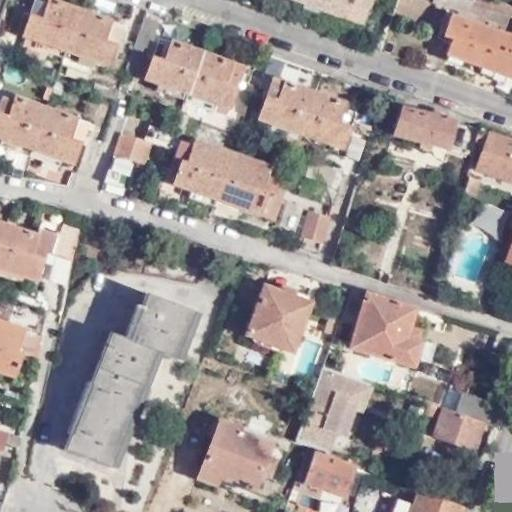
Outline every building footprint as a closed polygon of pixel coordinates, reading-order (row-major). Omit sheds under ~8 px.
[(111,26),(113,20),(58,0),(49,0),(48,3),(39,0),(34,0),(22,35),(110,66),(121,30),(111,26)] [(295,0),(340,15),(345,0),(295,0)] [(511,3),(501,0),(473,0),(472,2),(511,15),(511,3)] [(511,77),(511,35),(448,12),(439,33),(453,38),(447,54),(511,77)] [(160,22),(145,16),(127,71),(140,76),(160,22)] [(145,78),(216,103),(214,109),(226,113),(228,108),(231,109),(246,67),(172,41),(170,47),(158,43),(145,78)] [(60,70),(86,79),(90,68),(64,59),(60,70)] [(346,109),(348,103),(273,76),(258,118),(260,119),(256,127),(270,133),(273,123),(345,149),(357,112),(346,109)] [(117,101),(120,92),(95,83),(92,92),(117,101)] [(45,156),(60,160),(75,165),(87,128),(75,124),(77,119),(14,98),(11,104),(0,101),(0,141),(1,141),(14,145),(45,156)] [(451,150),(457,122),(401,107),(393,135),(451,150)] [(269,171),(270,168),(194,141),(192,148),(172,141),(173,136),(150,128),(145,142),(183,155),(174,183),(218,199),(247,210),(260,214),(270,183),(278,185),(280,176),(269,171)] [(511,140),(480,129),(475,147),(478,148),(480,143),(487,145),(479,168),(511,180),(511,140)] [(139,160),(145,142),(122,134),(117,152),(139,160)] [(14,145),(1,141),(0,144),(0,154),(10,158),(14,145)] [(129,189),(139,160),(117,152),(107,182),(129,189)] [(59,168),(60,160),(45,156),(41,167),(43,168),(45,163),(59,168)] [(273,157),(270,168),(277,170),(281,159),(273,157)] [(331,185),(336,170),(311,160),(305,176),(331,185)] [(73,173),(59,168),(45,163),(43,168),(39,181),(68,187),(73,173)] [(284,188),(278,185),(270,183),(260,214),(274,219),(284,188)] [(322,242),(330,216),(310,210),(302,235),(322,242)] [(66,287),(78,229),(64,225),(56,247),(37,241),(39,235),(0,221),(0,268),(37,281),(46,252),(56,256),(48,281),(66,287)] [(292,353),(311,303),(265,286),(245,335),(292,353)] [(351,288),(351,290),(343,312),(353,314),(360,290),(351,288)] [(426,311),(367,292),(350,348),(410,366),(426,311)] [(197,312),(150,293),(144,309),(138,307),(125,339),(111,334),(91,382),(88,381),(67,433),(70,435),(65,448),(110,467),(157,352),(178,360),(197,312)] [(37,358),(40,340),(21,334),(23,328),(0,320),(0,372),(14,377),(22,353),(37,358)] [(332,341),(339,325),(329,322),(323,337),(332,341)] [(322,369),(313,393),(296,441),(318,449),(330,453),(337,436),(349,400),(365,405),(372,385),(322,369)] [(494,421),(500,404),(464,392),(458,410),(494,421)] [(362,414),(365,405),(349,400),(337,436),(346,439),(354,413),(362,414)] [(458,410),(432,403),(430,409),(442,413),(434,434),(473,448),(482,421),(492,425),(494,421),(458,410)] [(270,476),(279,450),(272,447),(272,442),(241,431),(241,426),(220,417),(201,469),(255,490),(261,473),(270,476)] [(0,439),(19,446),(21,437),(0,430),(0,439)] [(330,453),(318,449),(308,482),(344,495),(357,462),(330,453)] [(0,509),(8,487),(0,484),(0,509)] [(458,511),(461,507),(418,492),(410,511),(458,511)]
